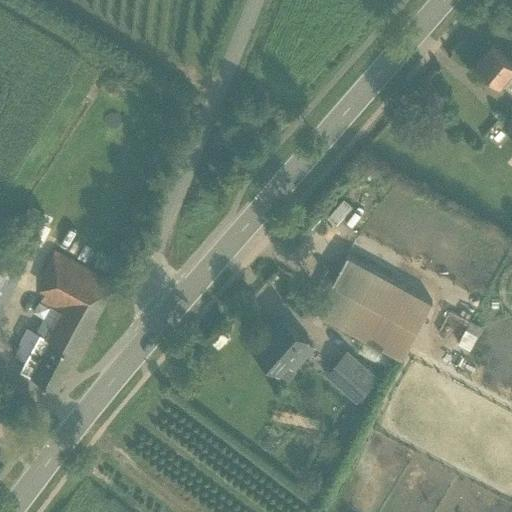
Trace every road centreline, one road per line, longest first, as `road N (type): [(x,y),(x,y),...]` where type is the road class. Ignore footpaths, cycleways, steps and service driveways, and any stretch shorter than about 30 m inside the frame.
road 1 (primary): [(440,0),(160,318)]
road 2 (unclassified): [(160,318),(147,286),(155,250),(258,0)]
road 3 (primary): [(160,318),(11,511)]
